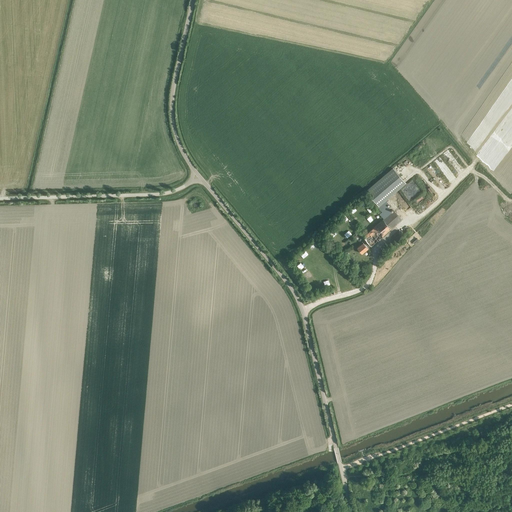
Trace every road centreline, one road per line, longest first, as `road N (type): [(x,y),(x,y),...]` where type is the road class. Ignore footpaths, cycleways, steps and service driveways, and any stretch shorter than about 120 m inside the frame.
road 1 (unclassified): [(351,511),(297,297),(198,175)]
road 2 (track): [(302,310),(364,287),(374,249),(469,169)]
road 3 (unclassified): [(198,175),(163,193),(0,200)]
road 4 (unclassified): [(198,175),(171,113),(192,0)]
